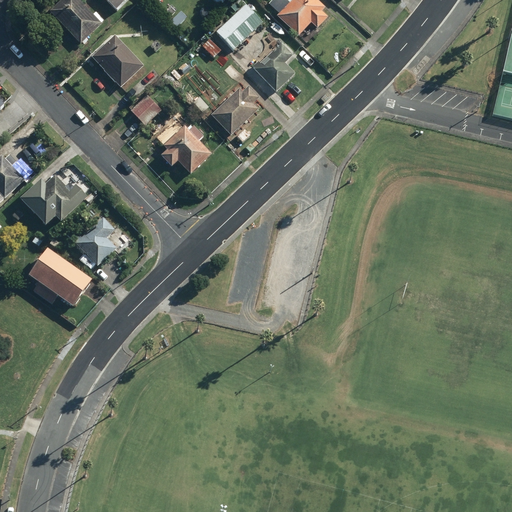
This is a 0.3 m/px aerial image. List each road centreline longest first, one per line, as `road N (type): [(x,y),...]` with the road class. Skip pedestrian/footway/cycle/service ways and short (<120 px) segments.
road 1 (residential): [(440,0),(358,96),(193,251)]
road 2 (residential): [(193,251),(86,368),(44,454),(30,511)]
road 3 (residential): [(0,45),(193,251)]
